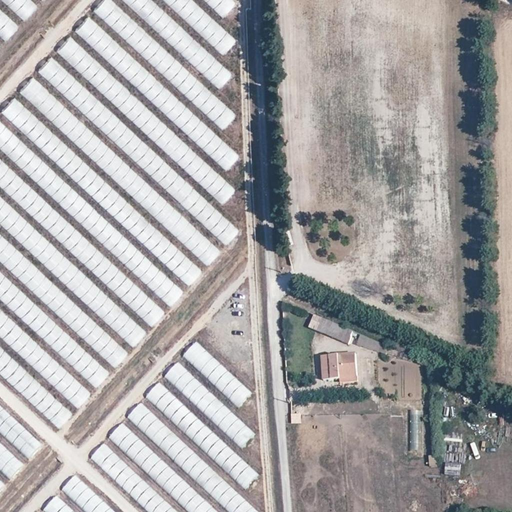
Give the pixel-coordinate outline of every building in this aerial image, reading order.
[(2,0),(25,20),(39,5),(32,0),(2,0)] [(236,40),(192,0),(171,0),(168,5),(222,55),(236,40)] [(204,0),(223,17),(236,3),(232,0),(204,0)] [(142,18),(219,88),(232,73),(155,4),(142,18)] [(0,5),(0,35),(5,41),(20,25),(0,5)] [(333,36),(332,16),(323,17),(324,36),(333,36)] [(308,17),(309,37),(318,37),(317,17),(308,17)] [(236,113),(143,30),(130,45),(222,128),(236,113)] [(291,46),(308,43),(307,37),(290,40),(291,46)] [(410,63),(409,43),(400,43),(401,63),(410,63)] [(318,44),(310,45),(311,66),(319,65),(318,44)] [(395,44),(385,44),(386,64),(396,63),(395,44)] [(109,60),(225,170),(239,156),(122,46),(109,60)] [(94,86),(221,203),(234,189),(107,71),(94,86)] [(397,92),(396,71),(387,72),(387,92),(397,92)] [(411,91),(410,71),(401,71),(402,91),(411,91)] [(327,97),(343,96),(342,88),(327,89),(327,97)] [(321,111),(320,90),(312,90),(312,111),(321,111)] [(81,111),(225,244),(238,230),(94,97),(81,111)] [(388,103),(389,123),(400,122),(399,102),(388,103)] [(403,103),(403,122),(412,122),(412,103),(403,103)] [(62,131),(207,265),(220,251),(75,117),(62,131)] [(338,137),(337,117),(329,117),(329,137),(338,137)] [(323,138),(322,118),(313,118),(314,138),(323,138)] [(0,149),(170,306),(183,291),(0,121),(0,149)] [(31,140),(189,284),(202,270),(44,126),(31,140)] [(404,130),(405,151),(413,150),(412,130),(404,130)] [(316,170),(330,169),(329,149),(316,149),(316,170)] [(339,149),(330,149),(331,169),(340,169),(339,149)] [(0,185),(150,327),(164,312),(0,157),(0,185)] [(407,196),(416,196),(415,176),(406,176),(407,196)] [(331,180),(332,199),(341,199),(340,179),(331,180)] [(318,200),(331,199),(330,180),(317,180),(318,200)] [(0,224),(132,346),(146,331),(0,196),(0,224)] [(314,199),(299,199),(299,213),(314,213),(314,199)] [(408,204),(409,223),(417,223),(417,203),(408,204)] [(402,204),(393,204),(394,225),(403,224),(402,204)] [(0,261),(113,367),(127,352),(0,233),(0,261)] [(419,255),(418,234),(410,234),(410,255),(419,255)] [(395,236),(396,255),(407,254),(406,235),(395,236)] [(420,265),(411,265),(412,286),(421,286),(420,265)] [(406,266),(396,267),(397,286),(407,286),(406,266)] [(0,300),(95,387),(110,371),(0,270),(0,300)] [(321,316),(315,329),(348,344),(353,331),(321,316)] [(357,343),(374,349),(377,341),(360,334),(357,343)] [(183,355),(239,408),(253,394),(197,341),(183,355)] [(0,383),(7,384),(13,390),(21,381),(29,381),(29,374),(19,365),(19,362),(0,343),(0,383)] [(322,357),(324,380),(332,379),(341,379),(358,377),(356,354),(322,357)] [(164,377),(241,448),(255,433),(177,362),(164,377)] [(261,511),(142,400),(89,457),(147,511),(261,511)] [(301,423),(301,413),(291,413),(291,423),(301,423)] [(0,468),(12,480),(27,463),(0,439),(0,468)] [(438,466),(438,455),(429,455),(429,465),(438,466)] [(461,475),(461,463),(445,463),(445,474),(461,475)] [(0,494),(9,485),(0,476),(0,494)]
